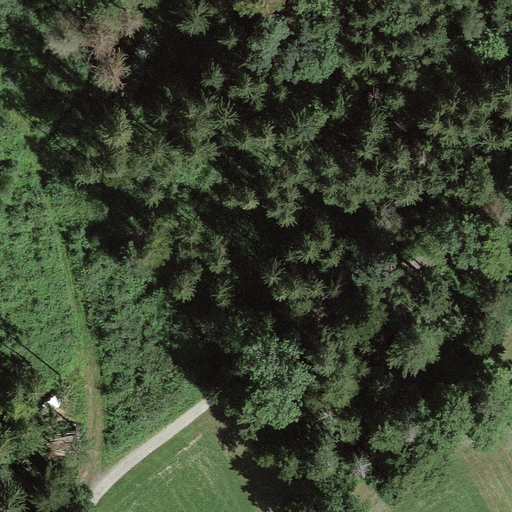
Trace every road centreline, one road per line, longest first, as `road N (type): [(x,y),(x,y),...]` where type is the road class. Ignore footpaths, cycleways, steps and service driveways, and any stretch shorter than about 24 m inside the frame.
road 1 (track): [(511,247),(405,273),(200,396),(108,470),(79,511)]
road 2 (track): [(511,209),(364,108),(242,0)]
road 3 (track): [(108,470),(85,275)]
